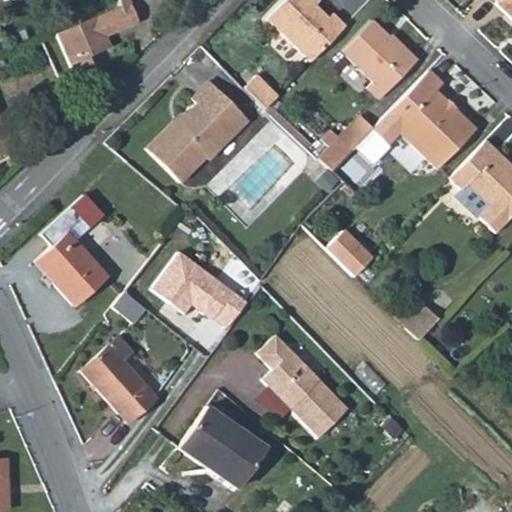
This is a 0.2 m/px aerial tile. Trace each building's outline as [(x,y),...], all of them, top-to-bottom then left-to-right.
[(129,0),(118,0),(121,6),(57,33),(73,71),(91,64),(88,56),(110,47),(106,36),(136,23),(138,19),(130,3),(129,0)] [(311,60),(346,24),(333,11),(328,15),(316,3),(312,0),(283,0),(267,17),(311,60)] [(511,0),(493,0),(493,1),(491,2),(511,21),(511,0)] [(402,50),(370,20),(342,50),(373,79),(368,86),(380,97),(417,59),(404,48),(402,50)] [(441,82),(428,69),(384,114),(437,167),(474,128),(454,108),(456,105),(449,98),(446,101),(435,89),(441,82)] [(244,88),(265,107),(277,94),(255,75),(244,88)] [(195,105),(181,118),(178,115),(144,150),(179,184),(203,160),(205,162),(245,121),(206,82),(189,99),(195,105)] [(339,136),(351,149),(370,128),(359,116),(339,136)] [(0,126),(0,151),(9,148),(0,126)] [(339,136),(318,158),(330,170),(351,149),(339,136)] [(497,151),(484,139),(448,176),(460,187),(458,196),(495,232),(511,213),(511,172),(493,154),(497,151)] [(493,154),(511,172),(511,165),(497,151),(493,154)] [(53,274),(47,279),(71,307),(105,276),(73,238),(99,215),(81,195),(38,233),(47,245),(36,255),(53,274)] [(132,227),(124,220),(119,225),(126,233),(132,227)] [(324,247),(353,275),(373,254),(344,226),(324,247)] [(143,290),(176,314),(182,305),(219,332),(242,301),(173,250),(143,290)] [(31,260),(47,279),(53,274),(36,255),(31,260)] [(403,324),(424,302),(412,291),(390,312),(403,324)] [(119,292),(109,306),(130,321),(141,307),(119,292)] [(416,338),(438,315),(424,302),(403,324),(416,338)] [(131,351),(116,335),(78,369),(124,422),(153,396),(121,359),(131,351)] [(343,409),(273,338),(255,355),(271,371),(260,382),(315,437),(343,409)] [(204,405),(173,447),(231,488),(261,445),(204,405)]
